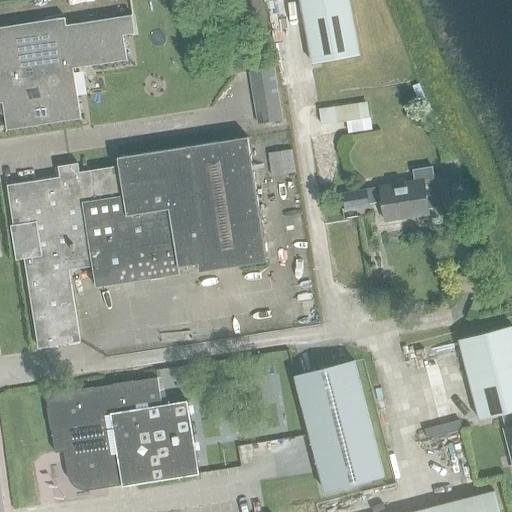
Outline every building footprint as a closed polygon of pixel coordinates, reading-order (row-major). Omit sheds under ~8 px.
[(300,0),(310,63),(357,56),(348,0),(300,0)] [(136,34),(133,15),(67,25),(66,17),(0,26),(0,102),(3,102),(7,129),(63,121),(81,118),(73,68),(127,60),(124,35),(136,34)] [(274,69),(250,73),(257,126),(282,122),(274,69)] [(367,103),(320,110),(322,126),(370,120),(367,103)] [(25,259),(39,348),(80,342),(68,269),(92,265),(96,288),(179,274),(178,268),(198,264),(199,272),(267,262),(247,137),(228,140),(218,142),(188,147),(117,157),(118,167),(79,174),(77,164),(69,165),(58,167),(59,177),(6,186),(13,226),(11,226),(16,260),(25,259)] [(268,154),(271,176),(296,173),(293,150),(268,154)] [(413,182),(379,188),(385,221),(427,214),(426,208),(437,206),(437,208),(461,204),(456,172),(432,176),(431,167),(411,170),(413,182)] [(342,194),(345,210),(357,208),(354,192),(342,194)] [(511,326),(459,340),(479,420),(502,415),(503,421),(506,430),(505,430),(511,455),(511,326)] [(322,492),(382,477),(353,362),(295,379),(307,424),(314,458),(322,492)] [(67,462),(68,472),(71,479),(76,485),(84,488),(92,489),(111,485),(111,482),(121,480),(122,487),(199,475),(187,401),(161,405),(157,378),(153,379),(48,396),(45,396),(55,453),(69,451),(70,461),(67,462)] [(236,435),(241,468),(314,458),(307,424),(236,435)] [(499,511),(494,492),(415,511),(499,511)]
